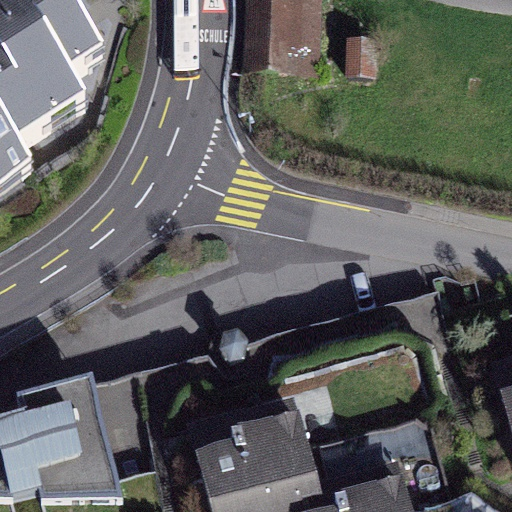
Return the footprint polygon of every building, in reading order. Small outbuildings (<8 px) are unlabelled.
[(59,0),(0,0),(0,197),(30,178),(16,157),(84,113),(68,87),(102,65),(59,0)] [(291,0),(251,0),(250,74),(314,74),(314,48),(291,48),(291,0)] [(349,41),(349,87),(377,86),(377,41),(349,41)] [(511,386),(489,393),(511,480),(511,386)] [(0,505),(110,508),(82,404),(0,427),(0,505)] [(310,511),(286,421),(185,447),(201,511),(310,511)] [(395,511),(393,500),(348,511),(395,511)]
